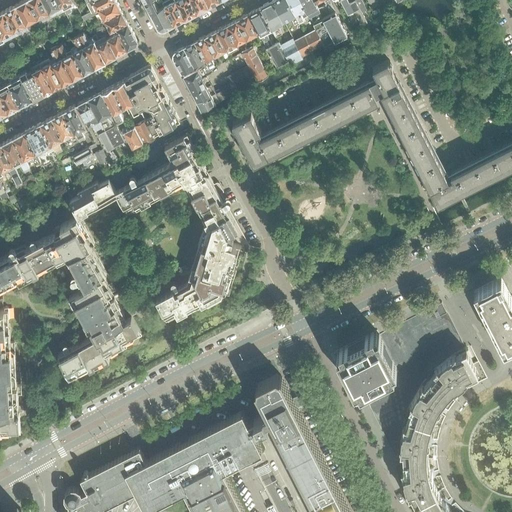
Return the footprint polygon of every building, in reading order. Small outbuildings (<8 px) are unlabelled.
[(29,0),(22,0),(16,4),(28,26),(39,21),(37,17),(38,17),(29,0)] [(43,0),(29,0),(38,17),(37,17),(39,21),(40,20),(51,14),(43,0)] [(57,0),(43,0),(51,14),(62,9),(57,0)] [(116,0),(109,0),(95,8),(91,10),(92,10),(82,15),(84,20),(95,14),(99,10),(103,19),(122,9),(116,0)] [(174,25),(164,5),(158,8),(154,0),(149,0),(145,2),(158,27),(159,29),(161,30),(163,30),(165,30),(165,29),(174,25)] [(165,0),(163,2),(162,2),(164,5),(174,25),(186,18),(175,0),(165,0)] [(197,13),(190,0),(175,0),(186,18),(197,13)] [(208,7),(204,0),(190,0),(197,13),(208,7)] [(272,0),(271,0),(261,6),(273,29),(276,35),(278,34),(276,30),(280,29),(277,24),(284,20),(272,0)] [(299,20),(288,0),(272,0),(284,20),(291,17),(295,23),(299,20)] [(309,14),(301,0),(288,0),(299,20),(300,22),(305,20),(304,17),(309,14)] [(323,16),(316,2),(314,0),(301,0),(309,14),(310,17),(315,14),(318,19),(323,17),(323,16)] [(329,0),(314,0),(316,2),(319,0),(323,0),(325,4),(318,7),(323,16),(335,10),(329,0)] [(348,0),(334,0),(335,1),(336,0),(340,0),(350,19),(357,15),(348,0)] [(348,0),(357,15),(362,25),(362,26),(368,23),(362,11),(366,9),(360,0),(348,0)] [(28,26),(16,4),(5,10),(17,33),(28,26)] [(261,6),(248,13),(258,32),(274,62),(276,66),(288,60),(280,44),(279,41),(272,44),(266,33),(271,30),(273,29),(261,6)] [(128,22),(122,9),(103,19),(110,31),(113,30),(115,29),(128,22)] [(17,33),(5,10),(0,12),(0,29),(5,39),(17,33)] [(347,33),(335,10),(323,16),(323,17),(329,28),(335,39),(335,40),(347,33)] [(248,13),(237,18),(247,38),(258,32),(248,13)] [(335,39),(329,28),(323,17),(318,19),(313,22),(316,29),(324,44),(335,39)] [(237,18),(227,24),(237,43),(247,38),(237,18)] [(138,40),(135,34),(128,22),(115,29),(126,50),(136,44),(137,44),(138,42),(138,40)] [(227,24),(217,29),(228,48),(237,43),(227,24)] [(116,55),(107,38),(102,28),(97,30),(101,37),(95,40),(106,60),(116,55)] [(126,50),(115,29),(113,30),(115,33),(107,38),(116,55),(126,50)] [(217,29),(207,34),(217,53),(228,48),(217,29)] [(324,44),(316,29),(306,34),(315,49),(324,44)] [(106,60),(95,40),(93,36),(88,38),(84,31),(78,34),(95,66),(106,60)] [(95,66),(78,34),(72,37),(76,44),(75,45),(71,47),(84,72),(95,66)] [(217,53),(207,34),(194,41),(206,64),(211,72),(212,72),(210,68),(215,66),(210,57),(217,53)] [(315,49),(306,34),(294,41),(302,56),(315,49)] [(302,56),(294,41),(293,38),(280,44),(288,60),(290,63),(302,56)] [(206,64),(194,41),(183,47),(195,70),(197,69),(201,67),(206,64)] [(84,72),(71,47),(66,49),(62,42),(56,46),(72,78),(84,72)] [(72,78),(56,46),(50,48),(54,56),(50,58),(63,83),(72,78)] [(246,59),(261,51),(259,47),(255,50),(253,46),(241,51),(237,55),(239,58),(244,56),(246,59)] [(195,70),(183,47),(176,51),(176,50),(175,51),(174,52),(173,55),(173,57),(174,57),(184,76),(195,70)] [(261,60),(259,56),(263,54),(261,51),(246,59),(248,64),(249,66),(261,60)] [(63,83),(50,58),(49,57),(40,62),(54,88),(63,83)] [(510,166),(511,164),(511,141),(451,173),(453,176),(449,178),(424,129),(388,59),(373,67),(376,73),(384,89),(381,91),(438,203),(459,192),(510,166)] [(253,73),(270,65),(268,61),(267,62),(263,64),(261,60),(249,66),(253,73)] [(40,62),(31,67),(32,70),(44,93),(50,90),(54,88),(40,62)] [(207,75),(211,72),(206,64),(201,67),(203,70),(199,72),(197,69),(195,70),(184,76),(188,84),(207,75)] [(202,110),(220,100),(257,80),(253,73),(249,66),(248,64),(227,76),(230,82),(215,90),(215,91),(197,101),(202,110)] [(125,77),(124,78),(140,109),(140,108),(147,105),(146,104),(151,102),(158,116),(157,117),(154,118),(152,115),(145,118),(154,135),(163,130),(177,123),(180,121),(171,103),(161,84),(151,66),(151,65),(149,65),(148,65),(133,73),(131,74),(130,75),(130,76),(130,77),(130,78),(127,80),(125,77)] [(257,80),(273,72),(270,65),(253,73),(257,80)] [(44,93),(32,70),(28,72),(26,70),(20,73),(33,99),(44,93)] [(9,82),(8,82),(20,105),(33,99),(20,73),(8,80),(9,82)] [(207,85),(205,82),(209,79),(209,78),(207,75),(188,84),(193,92),(207,85)] [(124,78),(113,84),(125,106),(130,103),(134,111),(140,109),(124,78)] [(254,162),(342,117),(379,99),(369,80),(260,136),(258,132),(261,130),(258,124),(251,111),(233,121),(254,162)] [(20,105),(8,82),(3,85),(2,84),(0,84),(0,96),(8,112),(20,105)] [(197,101),(215,91),(215,90),(213,87),(209,89),(208,86),(212,84),(211,83),(207,85),(193,92),(197,101)] [(125,106),(113,84),(102,90),(113,111),(119,122),(125,119),(123,116),(124,116),(120,108),(125,106)] [(120,132),(110,113),(113,111),(102,90),(88,97),(105,130),(114,147),(125,141),(120,132)] [(0,116),(1,115),(8,112),(0,96),(0,116)] [(88,97),(78,102),(78,103),(89,123),(96,120),(97,122),(93,125),(96,131),(98,130),(99,133),(105,130),(88,97)] [(68,107),(63,110),(74,131),(79,141),(85,138),(80,128),(87,125),(75,104),(68,108),(68,107)] [(74,131),(63,110),(57,114),(57,113),(52,116),(63,137),(68,147),(74,144),(70,136),(67,138),(66,136),(74,131)] [(63,137),(52,116),(45,120),(41,122),(55,149),(57,153),(63,149),(58,140),(63,137)] [(154,135),(145,118),(134,124),(143,141),(154,135)] [(41,122),(33,126),(47,153),(55,149),(41,122)] [(143,141),(134,124),(124,130),(132,146),(143,141)] [(47,153),(33,126),(25,130),(39,157),(47,153)] [(39,157),(25,130),(20,133),(14,136),(27,162),(33,159),(36,164),(41,161),(39,157)] [(114,147),(105,130),(99,133),(108,150),(114,147)] [(234,278),(237,269),(230,267),(231,263),(238,265),(241,256),(237,255),(240,245),(231,242),(232,240),(232,239),(232,238),(231,237),(230,236),(231,232),(234,231),(231,225),(235,222),(211,178),(209,173),(206,175),(204,172),(207,170),(187,134),(181,137),(165,146),(173,160),(116,190),(117,194),(125,210),(131,207),(132,210),(185,182),(198,207),(208,225),(205,234),(202,233),(198,245),(202,246),(196,265),(192,264),(191,268),(187,281),(156,298),(168,320),(197,305),(199,308),(226,293),(230,277),(234,278)] [(3,142),(2,142),(16,168),(21,165),(25,172),(30,169),(27,162),(14,136),(13,136),(9,139),(7,140),(3,142)] [(0,165),(3,172),(3,173),(4,174),(10,171),(17,184),(23,181),(16,168),(2,142),(0,143),(0,165)] [(84,149),(72,154),(75,159),(77,163),(82,160),(85,166),(94,161),(91,156),(94,154),(91,149),(97,146),(95,143),(89,146),(84,149)] [(108,160),(102,148),(95,152),(100,164),(108,160)] [(26,186),(36,181),(34,176),(23,182),(26,186)] [(108,199),(117,194),(116,190),(109,178),(100,183),(98,180),(88,186),(78,191),(79,194),(70,199),(79,215),(80,214),(88,210),(96,206),(97,208),(100,206),(102,205),(101,204),(100,203),(108,199)] [(18,201),(14,193),(8,197),(12,204),(18,201)] [(11,337),(10,328),(6,328),(6,319),(9,318),(9,307),(0,307),(0,304),(4,304),(3,296),(0,296),(0,287),(18,278),(20,281),(67,256),(84,286),(69,294),(74,302),(77,300),(87,318),(84,320),(88,328),(89,328),(92,334),(58,353),(71,377),(118,352),(116,348),(142,334),(132,315),(124,319),(121,313),(124,312),(119,302),(123,300),(92,243),(95,241),(80,214),(79,215),(53,229),(55,231),(45,237),(27,247),(25,243),(0,256),(0,434),(10,434),(10,430),(21,429),(19,411),(16,411),(15,405),(19,405),(18,394),(22,394),(21,384),(14,385),(13,381),(21,380),(20,371),(17,371),(15,341),(11,341),(7,342),(7,338),(11,337)] [(511,298),(501,277),(497,279),(493,281),(482,286),(478,288),(478,289),(474,291),(504,349),(508,347),(511,345),(511,298)] [(377,330),(336,351),(338,355),(342,363),(351,380),(351,381),(353,385),(357,393),(361,391),(361,390),(383,432),(390,447),(395,457),(400,456),(400,451),(402,432),(403,424),(409,407),(422,383),(434,370),(455,353),(465,347),(447,311),(446,310),(442,301),(432,306),(432,307),(380,334),(377,330)] [(402,432),(400,451),(400,456),(401,456),(402,464),(401,464),(401,469),(402,474),(407,491),(409,495),(417,511),(465,511),(463,510),(461,508),(456,502),(452,498),(451,496),(447,490),(443,483),(441,475),(439,470),(439,468),(437,459),(437,456),(437,453),(437,445),(438,439),(439,432),(440,430),(442,423),(446,415),(448,410),(450,408),(455,401),(456,399),(459,397),(465,391),(469,388),(475,384),(476,383),(487,377),(479,360),(473,363),(465,347),(455,353),(434,370),(422,383),(409,407),(403,424),(402,432)] [(350,511),(310,432),(281,375),(279,375),(276,374),(257,383),(257,387),(255,388),(268,412),(263,414),(254,419),(248,422),(242,411),(187,439),(146,460),(140,447),(81,477),(87,490),(82,492),(80,489),(76,486),(72,486),(67,488),(65,492),(64,497),(67,502),(69,503),(69,506),(65,507),(65,511),(84,511),(84,509),(88,507),(90,510),(96,507),(97,508),(98,508),(98,509),(99,508),(100,509),(136,490),(146,509),(184,490),(195,511),(350,511)]
